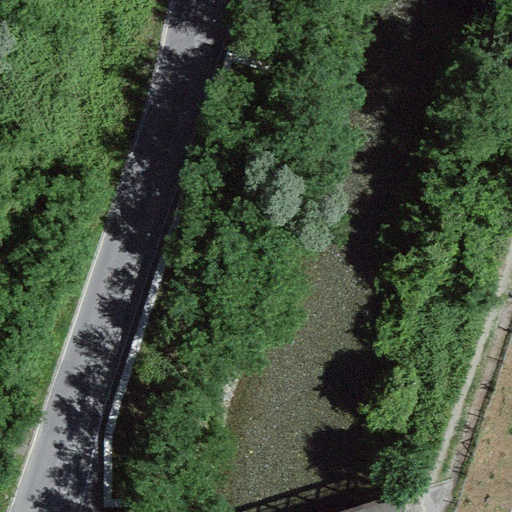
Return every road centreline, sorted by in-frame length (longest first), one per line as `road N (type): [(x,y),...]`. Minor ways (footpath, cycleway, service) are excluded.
road 1 (residential): [(41,511),(197,0)]
road 2 (track): [(432,511),(511,258)]
